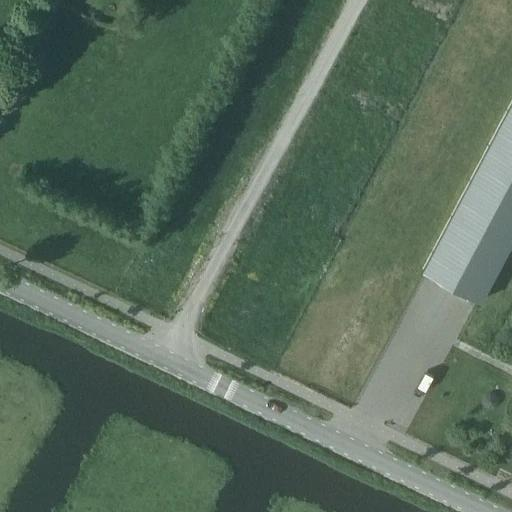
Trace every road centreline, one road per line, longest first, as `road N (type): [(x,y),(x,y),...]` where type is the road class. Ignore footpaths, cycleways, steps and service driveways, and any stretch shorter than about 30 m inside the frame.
road 1 (unclassified): [(511,511),(0,279)]
road 2 (track): [(356,0),(165,360)]
